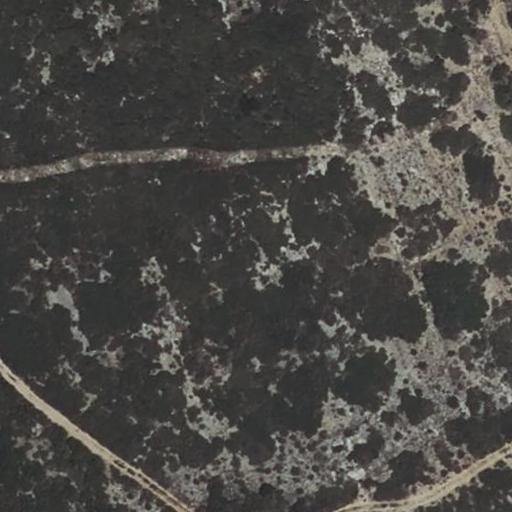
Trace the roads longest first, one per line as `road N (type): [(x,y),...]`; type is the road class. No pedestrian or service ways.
road 1 (track): [(181,511),(54,416),(0,355)]
road 2 (track): [(511,444),(435,497),(405,507),(321,511)]
